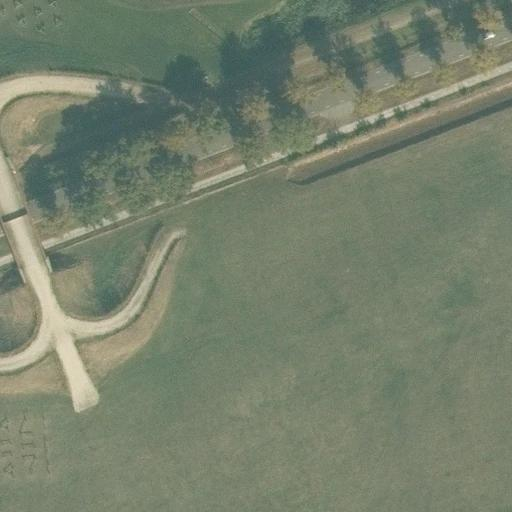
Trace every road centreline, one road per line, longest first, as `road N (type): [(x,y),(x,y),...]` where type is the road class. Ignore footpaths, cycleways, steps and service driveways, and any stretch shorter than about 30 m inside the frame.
road 1 (tertiary): [(0,225),(511,27)]
road 2 (track): [(460,0),(39,159),(21,182),(0,189)]
road 3 (track): [(93,411),(0,192)]
road 4 (track): [(186,221),(158,244),(147,294),(128,319),(86,336),(56,329)]
road 5 (track): [(163,110),(87,86),(31,87),(0,100)]
